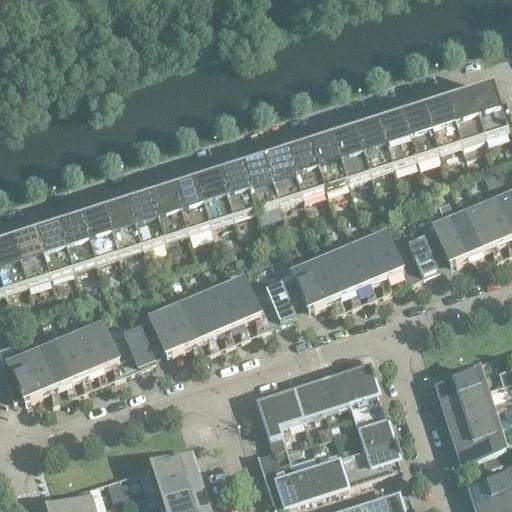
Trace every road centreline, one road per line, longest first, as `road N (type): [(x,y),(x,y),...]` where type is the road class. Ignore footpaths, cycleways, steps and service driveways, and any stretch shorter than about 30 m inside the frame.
road 1 (residential): [(0,241),(511,78)]
road 2 (residential): [(13,462),(221,396)]
road 3 (residential): [(221,396),(392,341)]
road 4 (residential): [(448,511),(392,341)]
road 5 (secondary): [(0,42),(133,0)]
road 6 (residential): [(392,341),(511,301)]
road 7 (residential): [(257,511),(221,396)]
